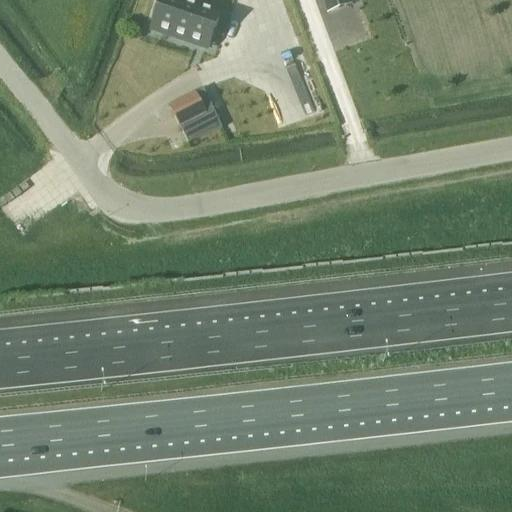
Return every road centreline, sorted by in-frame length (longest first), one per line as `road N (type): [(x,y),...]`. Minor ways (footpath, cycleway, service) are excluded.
road 1 (unclassified): [(511,149),(162,216),(96,186),(0,68)]
road 2 (motorway): [(0,439),(511,381)]
road 3 (motorway): [(511,315),(0,370)]
